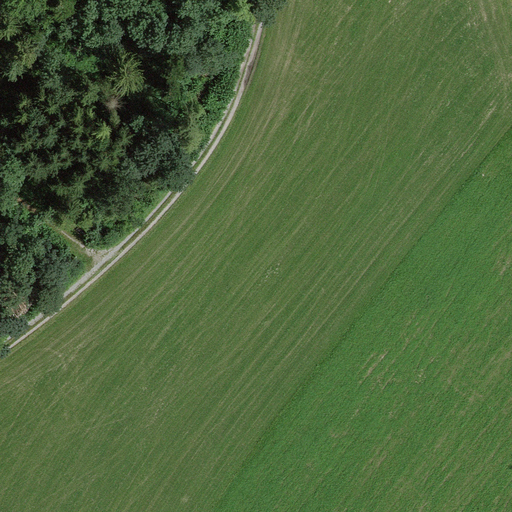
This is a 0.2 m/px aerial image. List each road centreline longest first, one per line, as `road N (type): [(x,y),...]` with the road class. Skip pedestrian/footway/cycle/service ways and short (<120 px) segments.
road 1 (track): [(262,0),(233,95),(203,150),(104,256)]
road 2 (track): [(104,256),(0,346)]
